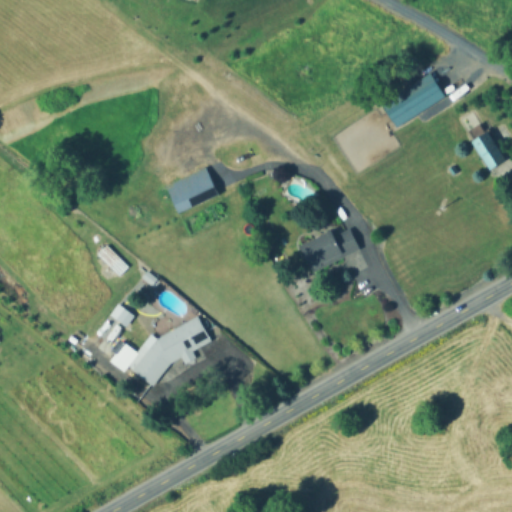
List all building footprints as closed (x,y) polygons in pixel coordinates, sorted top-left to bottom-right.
[(446,95),(398,125),(382,100),(431,70),(446,95)] [(506,158),(491,168),(473,138),(488,129),(506,158)] [(218,193),(178,211),(166,184),(206,166),(218,193)] [(348,227),(358,248),(312,270),(300,245),(331,230),(333,234),(348,227)] [(130,265),(120,276),(97,255),(107,244),(130,265)] [(162,281),(153,285),(150,279),(158,275),(162,281)] [(134,316),(128,325),(117,317),(123,309),(134,316)] [(198,315),(210,338),(172,359),(151,385),(131,369),(156,338),(198,315)]
